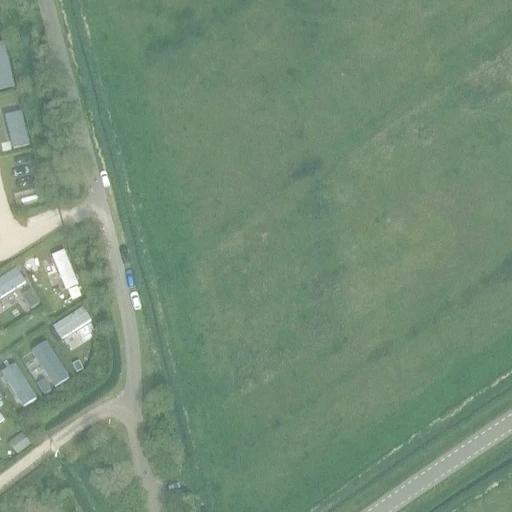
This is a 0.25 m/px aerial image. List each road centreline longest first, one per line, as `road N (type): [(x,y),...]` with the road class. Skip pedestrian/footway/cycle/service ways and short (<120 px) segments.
road 1 (unclassified): [(149,511),(128,322),(48,0)]
road 2 (unclassified): [(379,511),(511,422)]
